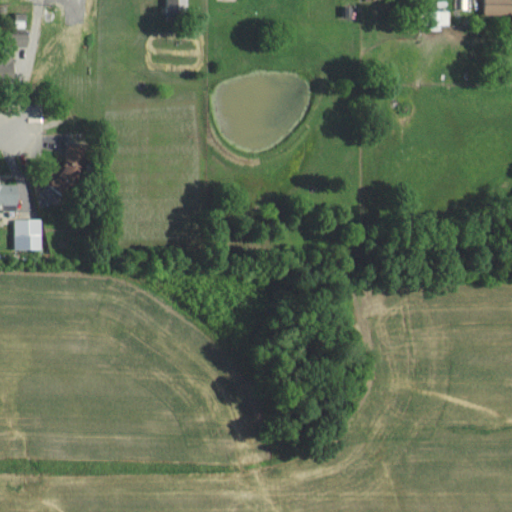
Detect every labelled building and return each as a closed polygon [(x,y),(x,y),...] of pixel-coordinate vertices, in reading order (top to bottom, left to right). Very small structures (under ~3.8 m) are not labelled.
[(167,0),(168,13),(190,12),(189,0),(167,0)] [(511,0),(485,0),(485,14),(511,15),(511,0)] [(14,46),(31,46),(31,34),(14,33),(14,46)] [(0,58),(0,82),(16,82),(16,58),(0,58)] [(61,189),(69,190),(70,181),(83,183),(88,144),(67,142),(61,189)] [(0,203),(20,204),(20,185),(0,184),(0,203)] [(43,219),(16,220),(16,250),(44,250),(43,219)]
